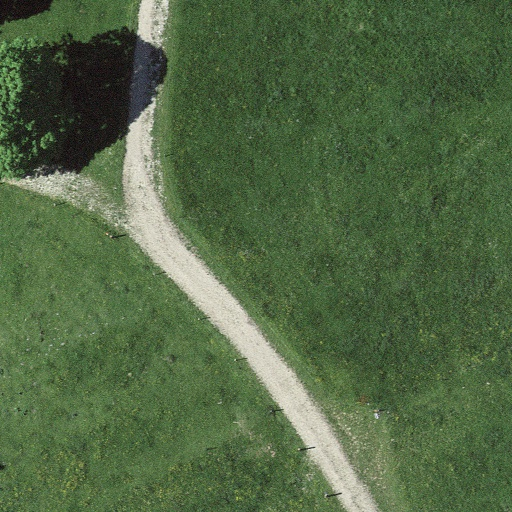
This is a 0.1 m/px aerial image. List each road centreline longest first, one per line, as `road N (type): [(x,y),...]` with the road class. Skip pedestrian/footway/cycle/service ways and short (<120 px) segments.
road 1 (track): [(0,158),(81,185),(139,243),(353,511)]
road 2 (track): [(151,0),(139,243)]
